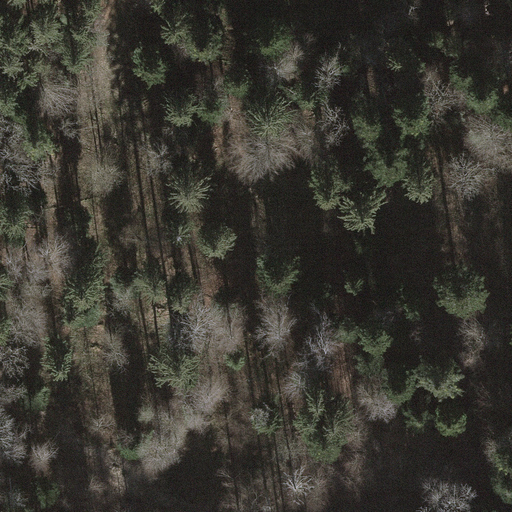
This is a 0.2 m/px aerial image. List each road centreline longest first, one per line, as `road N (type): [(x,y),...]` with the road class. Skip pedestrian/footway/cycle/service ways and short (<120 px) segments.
road 1 (track): [(118,0),(104,71),(109,114),(140,144),(440,228),(511,285)]
road 2 (track): [(0,380),(11,405),(78,465),(144,496)]
